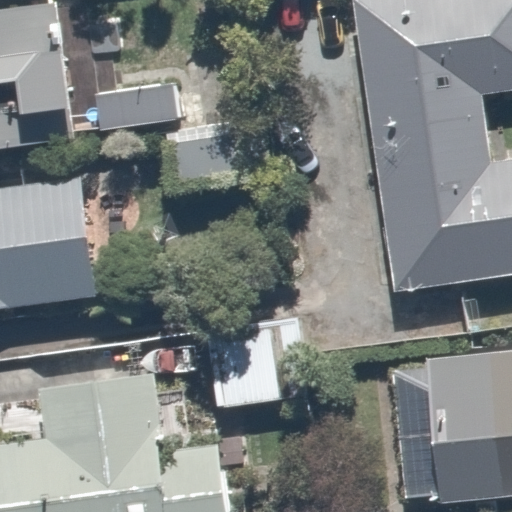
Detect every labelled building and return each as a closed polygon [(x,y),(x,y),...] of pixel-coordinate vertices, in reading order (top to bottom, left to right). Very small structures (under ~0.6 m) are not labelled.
[(0,5),(0,146),(71,141),(60,0),(0,5)] [(511,269),(511,157),(490,160),(480,88),(511,83),(511,0),(355,0),(394,285),(511,269)] [(180,79),(93,88),(97,129),(184,120),(180,79)] [(244,120),(164,131),(173,198),(253,186),(244,120)] [(82,173),(0,180),(0,307),(94,300),(82,173)] [(276,336),(208,344),(214,406),(283,398),(276,336)] [(403,497),(425,495),(511,488),(511,341),(429,348),(433,399),(396,402),(403,497)] [(0,434),(0,511),(234,511),(225,438),(181,444),(171,356),(32,373),(39,430),(0,434)]
